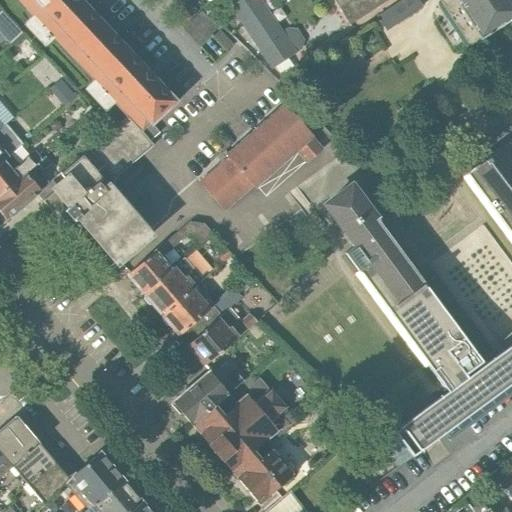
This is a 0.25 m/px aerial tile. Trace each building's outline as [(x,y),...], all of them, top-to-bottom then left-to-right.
[(114,104),(127,118),(138,131),(149,121),(152,123),(175,102),(78,0),(15,0),(32,18),(52,41),(92,82),(114,104)] [(287,28),(280,32),(261,3),(266,0),(228,0),(227,1),(272,69),(295,54),(300,51),(303,40),(297,29),(287,28)] [(333,0),(350,25),(387,0),(333,0)] [(386,31),(423,7),(418,0),(400,0),(376,16),(386,31)] [(511,0),(441,0),(470,45),(511,18),(511,0)] [(72,93),(62,81),(50,92),(60,103),(72,93)] [(221,163),(200,181),(225,211),(253,187),(254,189),(296,153),(306,164),(322,150),(285,106),(229,154),(226,150),(217,158),(221,163)] [(138,131),(127,118),(54,181),(59,187),(43,201),(53,213),(64,203),(69,208),(62,214),(73,228),(83,220),(117,261),(147,236),(108,188),(113,183),(114,177),(113,176),(154,143),(151,140),(160,133),(152,123),(149,121),(138,131)] [(5,125),(3,127),(0,129),(0,165),(4,161),(23,146),(5,125)] [(511,382),(511,142),(510,141),(462,178),(511,241),(511,344),(484,365),(353,188),(324,211),(352,248),(346,254),(448,392),(394,431),(413,456),(511,382)] [(4,161),(0,165),(0,194),(41,160),(34,151),(12,170),(4,161)] [(45,157),(41,160),(0,194),(0,212),(7,220),(50,184),(42,174),(52,166),(45,157)] [(463,201),(467,204),(474,195),(466,189),(455,196),(452,201),(459,206),(463,201)] [(127,274),(143,293),(171,269),(162,257),(190,233),(200,245),(213,235),(196,216),(127,274)] [(222,263),(232,255),(225,247),(216,255),(222,263)] [(184,259),(171,269),(143,293),(161,314),(196,285),(202,281),(184,259)] [(238,286),(243,292),(250,285),(244,279),(238,286)] [(196,285),(161,314),(187,345),(217,317),(241,298),(230,289),(213,303),(208,296),(206,297),(196,285)] [(250,314),(242,321),(248,329),(257,322),(256,321),(252,316),(250,314)] [(205,366),(240,336),(233,328),(231,326),(228,329),(217,317),(187,345),(205,366)] [(192,425),(216,405),(228,395),(209,372),(173,402),(192,425)] [(235,372),(227,380),(234,389),(243,381),(235,372)] [(286,409),(269,390),(258,378),(247,388),(250,391),(223,414),(216,405),(192,425),(209,445),(205,448),(218,463),(222,460),(231,471),(244,461),(243,460),(268,439),(271,443),(296,422),(286,409)] [(0,476),(11,467),(39,443),(16,417),(0,430),(0,476)] [(244,461),(231,471),(259,503),(292,475),(267,446),(271,443),(268,439),(243,460),(244,461)] [(26,484),(54,460),(39,443),(11,467),(26,484)] [(99,453),(69,478),(83,494),(77,499),(86,510),(122,480),(99,453)] [(69,478),(54,460),(26,484),(44,505),(64,484),(69,478)] [(129,511),(141,502),(122,480),(86,510),(83,511),(129,511)] [(305,511),(290,491),(264,511),(305,511)] [(188,511),(179,492),(164,499),(169,511),(188,511)] [(149,511),(141,502),(129,511),(149,511)] [(473,511),(507,511),(505,508),(499,511),(491,511),(490,509),(488,511),(481,502),(471,509),(473,511)]
